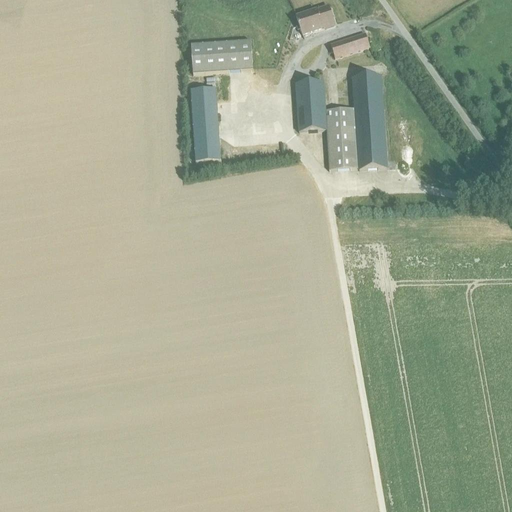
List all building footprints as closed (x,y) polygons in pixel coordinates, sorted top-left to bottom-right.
[(296,17),(292,19),(295,27),(296,27),(298,31),(300,30),(303,38),(333,28),(333,27),(335,26),(329,8),(297,19),(296,17)] [(366,36),(331,47),(335,60),(370,49),(366,36)] [(251,43),(191,47),(194,77),(253,72),(251,43)] [(381,79),(352,80),(354,111),(326,113),(324,84),(295,86),(298,134),(327,132),(330,173),(358,171),(358,172),(387,170),(381,79)] [(217,91),(191,93),(196,165),(221,163),(217,91)]
